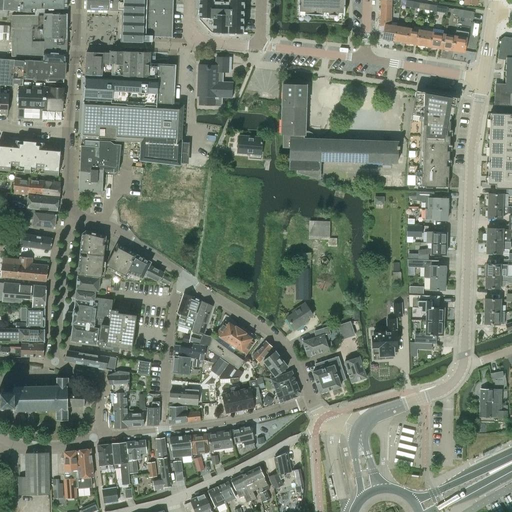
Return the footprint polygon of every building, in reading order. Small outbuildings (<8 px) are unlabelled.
[(4,0),(3,10),(8,10),(20,11),(35,13),(35,9),(67,8),(66,0),(4,0)] [(124,9),(123,41),(137,41),(137,42),(143,42),(143,41),(152,41),(152,37),(172,37),(173,0),(86,0),(86,9),(109,10),(110,8),(124,9)] [(198,5),(198,18),(199,18),(199,19),(211,32),(212,32),(212,33),(219,33),(224,33),(243,34),(243,27),(243,15),(243,7),(244,7),(244,4),(244,0),(198,0),(198,3),(198,5)] [(297,0),(297,12),(303,12),(303,14),(322,15),(322,12),(328,13),(327,16),(337,16),(337,13),(343,13),(343,0),(297,0)] [(394,41),(397,23),(391,22),(391,0),(381,0),(381,25),(385,25),(382,39),(394,41)] [(460,10),(459,15),(459,16),(462,17),(473,19),(474,12),(460,10)] [(11,15),(11,24),(20,26),(36,27),(44,27),(66,27),(67,14),(44,14),(44,15),(11,15)] [(397,23),(394,41),(406,43),(408,28),(397,26),(397,23)] [(43,57),(43,60),(44,60),(45,52),(66,53),(66,50),(66,42),(66,27),(44,27),(36,27),(20,26),(11,24),(11,56),(31,56),(31,57),(43,57)] [(0,40),(8,41),(9,26),(0,25),(0,40)] [(408,28),(406,43),(418,45),(421,28),(414,26),(414,29),(408,28)] [(421,28),(418,45),(429,47),(432,32),(421,30),(421,28)] [(456,30),(453,51),(464,53),(468,32),(456,30)] [(432,32),(429,47),(441,49),(443,34),(432,32)] [(443,34),(441,49),(453,51),(455,36),(443,34)] [(507,58),(505,86),(495,86),(494,106),(511,106),(511,36),(511,37),(511,38),(504,37),(501,39),(498,57),(507,58)] [(86,64),(86,75),(158,78),(158,80),(157,103),(172,104),(174,66),(150,64),(150,52),(123,51),(122,51),(121,51),(120,51),(110,51),(110,53),(109,53),(86,52),(86,64)] [(43,60),(43,61),(65,63),(66,53),(45,52),(44,60),(43,60)] [(198,64),(197,96),(199,96),(199,98),(199,105),(214,105),(214,107),(222,107),(222,98),(232,98),(233,82),(223,82),(223,72),(228,72),(228,70),(228,65),(228,56),(216,56),(215,64),(198,64)] [(0,85),(14,86),(20,86),(20,85),(24,86),(24,79),(31,79),(44,80),(44,79),(47,79),(47,82),(62,82),(62,78),(64,79),(65,63),(43,61),(0,58),(0,85)] [(157,103),(158,80),(85,76),(84,95),(84,99),(84,100),(111,101),(111,103),(127,104),(127,105),(145,106),(145,105),(157,105),(157,103)] [(14,86),(12,119),(23,119),(42,120),(42,109),(48,109),(48,110),(63,111),(64,88),(20,86),(14,86)] [(283,147),(282,162),(297,163),(310,164),(317,164),(318,164),(321,164),(325,164),(327,165),(328,160),(382,163),(382,164),(391,165),(392,163),(397,163),(398,149),(399,149),(400,145),(398,145),(398,142),(390,142),(390,138),(385,138),(385,141),(334,138),(330,139),(329,138),(329,136),(329,135),(330,133),(330,128),(330,122),(328,122),(328,113),(331,113),(332,90),(318,89),(297,88),(288,87),(286,87),(286,88),(286,89),(286,90),(285,95),(284,108),(283,131),(284,134),(283,147)] [(423,120),(421,185),(421,186),(448,187),(450,121),(448,121),(452,99),(429,95),(423,94),(418,120),(423,120)] [(0,96),(0,113),(8,114),(9,97),(0,96)] [(83,100),(82,139),(83,139),(140,142),(140,154),(140,157),(140,161),(143,161),(147,162),(180,166),(182,140),(183,105),(174,104),(172,104),(157,103),(157,105),(145,105),(145,106),(127,105),(127,104),(111,103),(111,101),(84,100),(83,100)] [(511,114),(490,114),(488,184),(496,184),(496,188),(511,188),(511,114)] [(263,137),(239,136),(238,153),(261,154),(263,137)] [(82,145),(79,191),(103,192),(104,172),(107,172),(114,172),(117,173),(118,164),(121,145),(114,144),(111,141),(83,139),(82,139),(82,145)] [(0,169),(59,175),(60,175),(61,175),(61,147),(54,147),(54,144),(44,143),(44,142),(17,140),(17,141),(10,140),(6,140),(4,140),(4,143),(0,142),(0,169)] [(28,195),(29,195),(44,196),(59,197),(61,183),(16,178),(14,194),(28,195)] [(488,193),(488,205),(507,206),(508,194),(504,194),(488,193)] [(12,207),(57,210),(58,203),(59,197),(44,196),(29,195),(28,195),(28,202),(12,200),(12,207)] [(373,204),(384,205),(384,197),(374,196),(373,204)] [(421,196),(420,200),(421,201),(425,201),(425,209),(433,209),(448,209),(448,199),(431,198),(422,196),(421,196)] [(503,218),(503,217),(508,214),(511,213),(511,206),(509,206),(507,206),(488,205),(488,217),(503,218)] [(33,226),(54,229),(56,215),(45,214),(45,212),(40,211),(40,213),(34,212),(35,211),(0,207),(0,216),(34,219),(33,226)] [(424,216),(424,220),(431,220),(448,220),(448,209),(433,209),(425,209),(424,216)] [(487,228),(487,241),(503,241),(507,241),(509,238),(511,238),(511,215),(508,216),(508,230),(503,229),(487,228)] [(309,221),(309,236),(329,236),(330,221),(309,221)] [(407,225),(407,236),(421,237),(422,226),(418,226),(414,226),(407,225)] [(82,234),(78,269),(78,276),(101,277),(106,236),(86,231),(82,234)] [(426,243),(432,243),(432,242),(447,243),(447,232),(433,232),(427,232),(426,243)] [(51,250),(53,239),(42,237),(41,235),(37,235),(36,236),(22,234),(20,245),(51,250)] [(487,241),(486,253),(502,254),(503,249),(510,250),(510,242),(507,241),(503,241),(487,241)] [(432,248),(420,250),(418,251),(419,256),(430,253),(447,254),(447,243),(432,242),(432,243),(432,248)] [(117,244),(106,265),(125,276),(126,274),(127,275),(137,255),(137,254),(117,244)] [(311,253),(296,253),(296,269),(286,269),(286,284),(296,284),(296,299),(311,299),(311,253)] [(132,264),(127,275),(124,280),(132,281),(140,282),(151,262),(137,255),(132,264)] [(32,264),(33,258),(31,258),(20,257),(20,260),(3,258),(2,269),(2,277),(18,278),(46,281),(47,274),(48,267),(48,266),(32,264)] [(415,260),(408,260),(408,267),(424,267),(423,276),(445,277),(446,266),(436,266),(436,261),(432,261),(415,260)] [(400,262),(393,263),(393,272),(393,282),(399,282),(401,282),(401,272),(400,272),(400,262)] [(486,264),(485,276),(500,277),(506,277),(507,277),(507,265),(501,264),(486,264)] [(150,265),(145,275),(158,282),(164,272),(150,265)] [(77,276),(77,288),(95,290),(98,290),(99,285),(110,287),(111,279),(101,277),(78,276),(77,276)] [(445,290),(445,277),(423,276),(423,278),(430,278),(430,289),(445,290)] [(485,276),(485,288),(500,288),(501,288),(502,287),(504,286),(505,286),(506,284),(506,283),(511,283),(511,277),(507,277),(506,277),(500,277),(485,276)] [(19,303),(21,301),(21,298),(33,299),(32,307),(45,308),(47,286),(4,283),(2,301),(19,303)] [(409,294),(409,295),(423,295),(423,287),(410,286),(409,286),(409,294)] [(77,288),(72,323),(74,323),(74,325),(73,325),(71,341),(96,345),(96,344),(98,345),(100,348),(113,350),(113,347),(132,349),(136,315),(118,313),(118,310),(111,309),(112,300),(95,298),(96,290),(77,288)] [(193,297),(184,294),(177,313),(180,314),(176,326),(191,330),(201,301),(193,297)] [(409,295),(408,295),(409,307),(421,307),(421,312),(420,320),(426,320),(427,319),(444,320),(444,307),(438,307),(439,305),(437,304),(433,304),(434,296),(423,295),(409,295)] [(485,298),(484,311),(500,311),(501,299),(485,298)] [(201,301),(192,332),(202,335),(201,340),(190,337),(189,341),(209,346),(212,337),(204,335),(212,307),(201,301)] [(294,314),(287,318),(295,330),(304,324),(303,322),(313,315),(305,303),(292,311),(294,314)] [(14,326),(14,329),(26,329),(27,327),(44,328),(45,309),(22,307),(21,320),(26,320),(26,323),(16,323),(16,326),(14,326)] [(484,311),(484,323),(500,324),(504,324),(504,312),(500,312),(500,311),(484,311)] [(393,350),(397,350),(395,319),(388,320),(389,332),(374,332),(374,336),(372,336),(373,354),(380,354),(380,356),(393,355),(393,350)] [(414,333),(414,343),(432,343),(432,342),(432,334),(443,334),(444,320),(427,319),(426,320),(420,320),(420,332),(420,333),(415,333),(414,333)] [(350,321),(338,325),(342,339),(355,335),(350,321)] [(224,323),(216,335),(219,337),(216,341),(233,353),(235,350),(236,348),(246,355),(254,342),(251,340),(252,338),(246,334),(246,333),(236,326),(235,327),(229,323),(228,325),(224,323)] [(316,337),(303,342),(308,356),(329,350),(326,342),(330,336),(329,334),(330,333),(328,327),(315,332),(316,337)] [(0,328),(0,342),(5,343),(5,341),(18,341),(44,342),(44,330),(26,329),(14,329),(8,329),(0,328)] [(229,362),(228,363),(238,368),(243,360),(233,353),(216,341),(212,338),(209,349),(229,362)] [(260,362),(272,348),(265,342),(253,356),(260,362)] [(0,346),(0,356),(44,358),(44,344),(22,343),(22,348),(9,347),(9,345),(3,345),(3,348),(1,348),(1,346),(0,346)] [(173,356),(174,356),(199,359),(199,360),(203,360),(205,346),(193,344),(192,349),(174,346),(173,356)] [(114,370),(116,358),(68,351),(65,361),(81,364),(82,365),(86,366),(88,365),(98,367),(98,369),(102,369),(104,368),(114,370)] [(275,376),(287,366),(275,351),(275,352),(263,361),(275,376)] [(174,356),(172,371),(174,373),(188,374),(190,361),(193,361),(192,367),(199,367),(199,360),(199,359),(174,356)] [(220,357),(210,370),(218,376),(226,364),(227,364),(228,363),(220,357)] [(313,372),(316,380),(342,371),(338,357),(316,364),(318,371),(313,372)] [(352,382),(366,378),(360,357),(345,362),(352,382)] [(146,362),(135,361),(133,372),(144,374),(146,362)] [(226,364),(218,376),(220,379),(239,378),(243,373),(238,368),(228,363),(227,364),(226,364)] [(113,384),(114,411),(127,410),(126,392),(128,392),(129,372),(118,371),(107,375),(111,384),(113,384)] [(316,380),(320,393),(341,386),(339,381),(345,379),(342,371),(316,380)] [(271,381),(280,404),(298,397),(300,395),(296,386),(291,373),(271,381)] [(0,394),(1,394),(1,403),(0,403),(0,405),(1,406),(1,410),(4,410),(4,406),(12,406),(12,410),(13,410),(13,413),(15,413),(15,410),(25,410),(25,413),(26,413),(26,410),(35,410),(35,413),(37,413),(37,410),(56,410),(56,420),(68,420),(68,408),(71,408),(71,406),(84,406),(85,391),(71,391),(71,389),(68,389),(68,387),(71,387),(70,385),(68,385),(68,379),(69,379),(69,378),(68,378),(68,377),(66,377),(66,378),(58,377),(57,377),(56,377),(56,378),(55,378),(55,380),(56,380),(56,385),(55,385),(55,386),(48,386),(48,384),(46,384),(46,386),(37,386),(37,384),(35,384),(35,386),(26,386),(26,384),(25,384),(25,386),(15,386),(15,384),(13,384),(13,389),(12,389),(12,392),(4,392),(4,389),(1,389),(1,392),(0,391),(0,394)] [(240,390),(239,386),(231,388),(232,392),(222,394),(226,413),(255,407),(254,404),(262,403),(258,386),(251,388),(240,390)] [(480,417),(491,417),(491,418),(498,418),(507,418),(507,405),(503,405),(503,410),(501,410),(502,389),(481,388),(480,417)] [(170,391),(169,403),(197,405),(198,390),(187,389),(186,392),(170,391)] [(147,408),(147,425),(159,425),(160,402),(152,402),(152,408),(147,408)] [(169,407),(168,422),(170,424),(200,421),(199,411),(186,412),(186,406),(169,407)] [(114,411),(115,428),(127,427),(127,413),(127,410),(114,411)] [(127,413),(127,427),(144,426),(143,413),(127,413)] [(253,439),(250,425),(232,430),(235,443),(243,441),(245,449),(255,447),(253,439)] [(233,446),(230,430),(208,434),(210,450),(233,446)] [(193,454),(201,453),(209,453),(208,445),(207,434),(191,436),(193,454)] [(189,436),(170,437),(172,454),(173,458),(192,456),(191,448),(189,436)] [(159,458),(162,478),(153,480),(155,491),(164,489),(163,488),(172,486),(164,438),(156,439),(158,449),(157,450),(158,459),(159,458)] [(127,442),(128,454),(128,459),(140,458),(140,453),(146,453),(145,440),(127,442)] [(126,442),(111,444),(112,448),(113,448),(115,466),(115,469),(120,468),(122,480),(122,484),(130,483),(128,462),(126,442)] [(111,444),(97,445),(100,470),(100,471),(106,470),(105,465),(107,465),(114,464),(113,462),(112,448),(111,444)] [(74,470),(75,488),(91,487),(91,477),(93,476),(91,449),(75,451),(77,470),(74,470)] [(76,497),(75,488),(74,470),(77,470),(75,451),(64,453),(65,471),(64,471),(65,497),(76,497)] [(278,473),(269,476),(273,488),(282,485),(280,478),(284,477),(283,473),(291,470),(286,453),(273,457),(278,473)] [(211,456),(212,465),(219,464),(218,455),(211,456)] [(173,460),(174,472),(172,472),(173,478),(183,477),(180,459),(173,460)] [(136,460),(128,461),(130,473),(138,472),(136,460)] [(150,477),(157,476),(155,462),(147,464),(150,477)] [(258,489),(258,490),(260,495),(261,494),(264,502),(270,499),(266,490),(269,489),(260,467),(250,471),(258,489)] [(300,469),(293,470),(296,486),(301,485),(303,484),(300,469)] [(249,492),(252,501),(256,499),(253,491),(258,490),(258,489),(250,471),(241,476),(249,492)] [(247,503),(252,501),(249,492),(241,476),(231,480),(240,498),(244,496),(247,503)] [(25,478),(18,478),(19,494),(34,493),(34,482),(30,478),(25,478)] [(59,479),(53,479),(54,498),(63,498),(63,483),(59,483),(59,479)] [(226,503),(236,498),(228,481),(218,486),(221,492),(226,503)] [(216,507),(226,503),(221,492),(218,486),(208,490),(209,493),(216,507)] [(106,490),(103,491),(104,502),(116,500),(118,500),(117,493),(117,492),(115,492),(107,493),(106,490)] [(184,505),(186,511),(212,511),(204,494),(190,500),(191,502),(184,505)]
